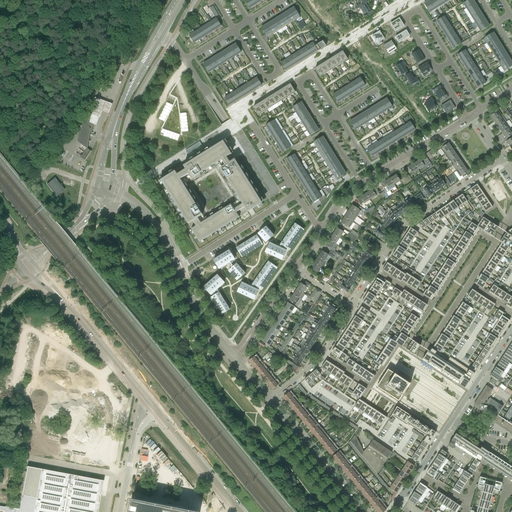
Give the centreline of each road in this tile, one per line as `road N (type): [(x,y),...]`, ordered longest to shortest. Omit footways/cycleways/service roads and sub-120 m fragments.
road 1 (residential): [(351,307),(404,226),(501,160)]
road 2 (tertiary): [(363,511),(270,401)]
road 3 (residential): [(177,268),(296,194)]
road 4 (residential): [(233,30),(264,81),(279,72),(248,20)]
road 5 (residential): [(450,60),(418,9),(404,17),(436,69)]
road 6 (tertiary): [(62,298),(151,398)]
road 7 (residential): [(270,401),(319,359),(351,307)]
